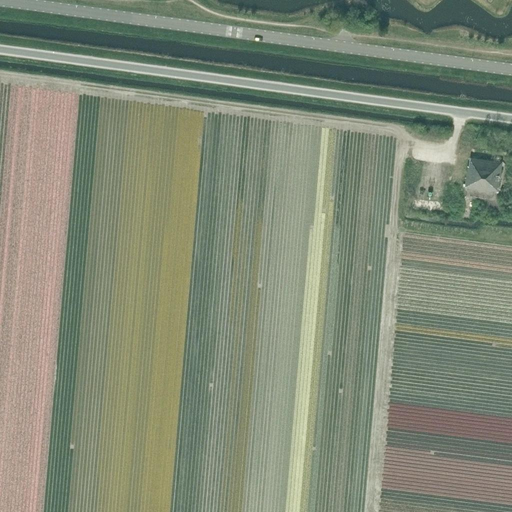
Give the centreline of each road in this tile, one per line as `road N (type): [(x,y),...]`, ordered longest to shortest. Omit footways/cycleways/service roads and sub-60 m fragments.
road 1 (secondary): [(511,70),(0,1)]
road 2 (unclassified): [(511,119),(0,50)]
